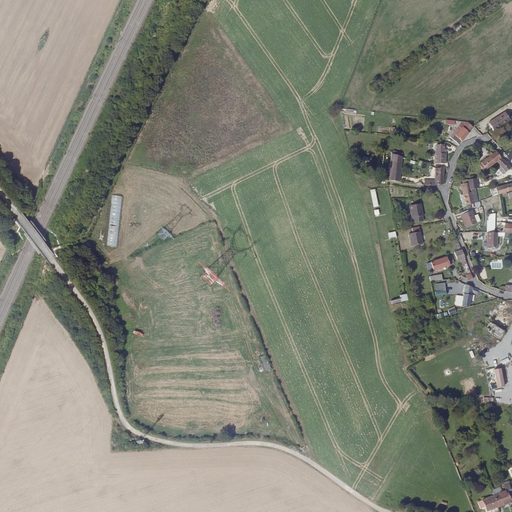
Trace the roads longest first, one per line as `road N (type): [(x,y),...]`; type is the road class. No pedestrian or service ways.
road 1 (track): [(378,507),(294,452),(260,442),(167,442),(130,428),(97,322),(0,191)]
road 2 (residential): [(511,297),(476,282),(443,199),(462,146),(487,138),(511,165)]
